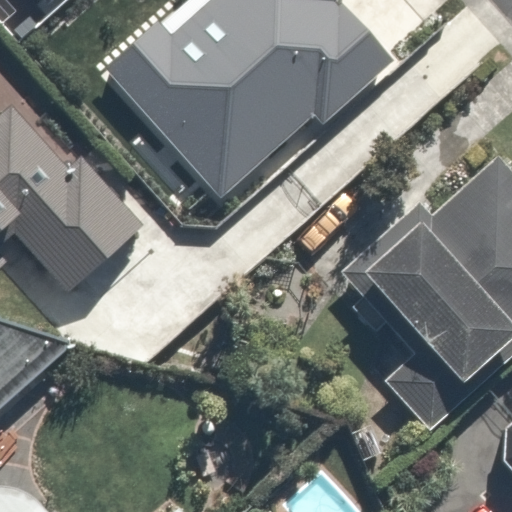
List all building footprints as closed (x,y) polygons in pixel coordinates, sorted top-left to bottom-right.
[(158,23),(105,70),(219,200),(312,116),(321,126),(392,62),(340,4),(338,7),(333,2),(334,0),(211,0),(171,36),(158,23)] [(0,267),(6,263),(0,256),(0,246),(13,234),(69,296),(143,226),(81,157),(68,169),(12,106),(0,117),(0,267)] [(511,370),(511,173),(490,149),(341,279),(413,362),(383,388),(430,442),(511,370)] [(0,420),(69,361),(0,333),(0,420)] [(0,485),(0,511),(55,511),(36,487),(14,504),(0,485)]
